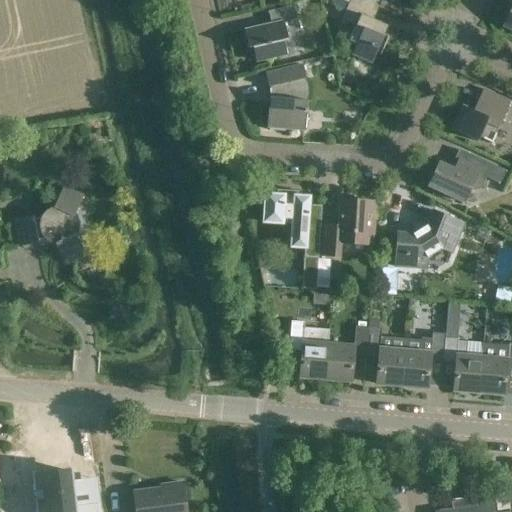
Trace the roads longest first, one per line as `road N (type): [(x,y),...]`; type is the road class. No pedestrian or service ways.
road 1 (residential): [(465,44),(453,59),(438,56),(394,166),(239,148),(202,0)]
road 2 (unclassified): [(421,427),(0,391)]
road 3 (track): [(109,0),(197,408)]
